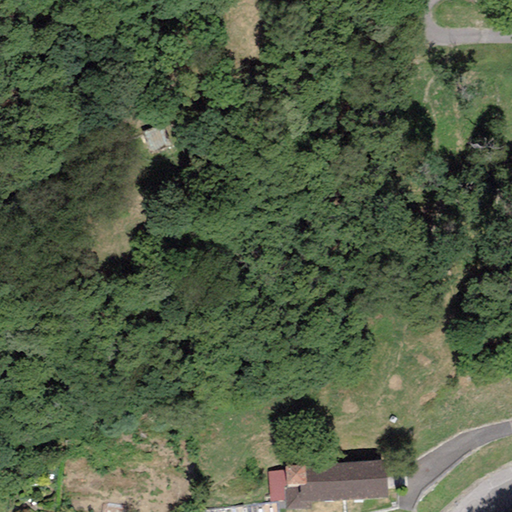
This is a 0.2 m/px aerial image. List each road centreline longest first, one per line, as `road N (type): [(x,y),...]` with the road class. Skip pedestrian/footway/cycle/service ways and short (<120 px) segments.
road 1 (track): [(177,172),(321,0)]
road 2 (unclassified): [(423,0),(417,16),(431,32),(511,34)]
